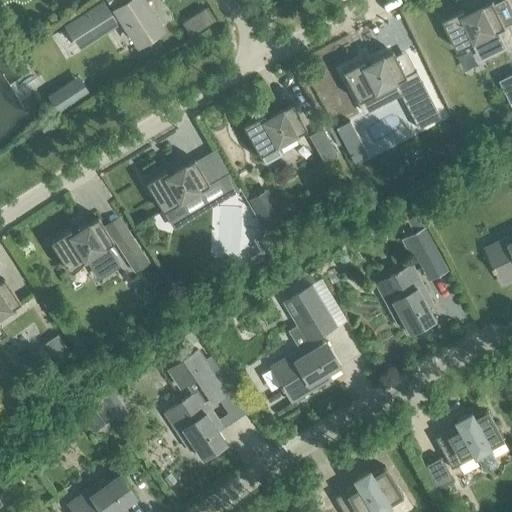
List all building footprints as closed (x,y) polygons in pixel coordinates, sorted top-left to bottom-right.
[(160,29),(143,3),(147,0),(108,0),(115,10),(109,14),(102,4),(67,27),(78,46),(114,23),(113,21),(119,17),(136,44),(160,29)] [(511,8),(508,0),(502,0),(494,4),(505,26),(511,22),(511,8)] [(495,32),(505,27),(505,26),(494,4),(494,3),(482,9),(481,6),(470,12),(471,13),(466,15),(463,10),(442,20),(457,51),(475,42),(483,59),(503,49),(495,32)] [(410,87),(404,77),(392,53),(381,59),(379,57),(369,62),(369,63),(365,66),(362,60),(341,71),(357,101),(376,92),(381,103),(399,94),(417,129),(439,117),(421,82),(410,87)] [(62,86),(46,96),(57,113),(73,103),(62,86)] [(292,136),(305,129),(292,106),(281,112),(279,110),(269,115),(270,117),(265,119),(262,114),(241,125),(258,155),(260,154),(265,162),(278,154),(274,146),(279,144),(278,142),(291,135),(292,136)] [(322,128),(308,136),(322,161),(336,153),(322,128)] [(195,192),(208,184),(194,161),(183,168),(182,165),(171,171),(172,173),(167,176),(164,170),(144,182),(162,211),(164,210),(169,218),(182,210),(177,202),(182,200),(181,198),(194,191),(195,192)] [(266,189),(247,200),(264,229),(282,218),(266,189)] [(417,215),(406,220),(413,233),(423,227),(417,215)] [(112,242),(98,219),(87,226),(86,224),(75,230),(76,232),(72,235),(68,229),(49,242),(67,271),(86,259),(98,277),(118,264),(106,246),(112,242)] [(413,233),(406,236),(420,261),(437,252),(423,227),(413,233)] [(511,235),(491,245),(497,259),(491,261),(494,267),(492,268),(494,272),(496,271),(502,285),(511,280),(511,235)] [(122,254),(138,279),(153,269),(137,244),(122,254)] [(422,299),(427,296),(410,264),(397,271),(396,270),(392,272),(393,274),(387,277),(390,282),(377,289),(391,315),(397,312),(408,333),(433,320),(422,299)] [(6,311),(19,302),(4,280),(0,282),(0,313),(5,310),(6,311)] [(317,336),(334,326),(310,285),(282,302),(307,344),(270,367),(280,385),(278,386),(281,390),(283,389),(290,402),(321,383),(318,378),(338,366),(324,341),(321,343),(317,336)] [(57,334),(44,343),(58,364),(71,355),(57,334)] [(212,423),(217,420),(204,400),(208,398),(211,403),(225,393),(196,350),(167,369),(179,387),(185,383),(192,394),(185,398),(183,397),(179,399),(181,401),(176,404),(179,409),(167,418),(183,442),(188,439),(201,459),(225,443),(212,423)] [(112,389),(101,396),(103,399),(115,417),(117,419),(127,413),(112,389)] [(103,399),(92,407),(93,409),(104,425),(115,417),(103,399)] [(93,409),(83,416),(93,431),(104,425),(93,409)] [(487,448),(502,440),(486,410),(471,418),(469,413),(455,421),(457,426),(434,438),(450,468),(473,456),(481,470),(487,472),(493,468),(495,462),(487,448)] [(452,480),(439,457),(424,465),(436,488),(452,480)] [(388,505),(402,496),(384,467),(370,475),(367,471),(353,480),(356,484),(333,497),(342,511),(384,511),(390,509),(388,505)] [(115,511),(135,497),(118,474),(99,488),(95,483),(71,500),(79,511),(115,511)]
